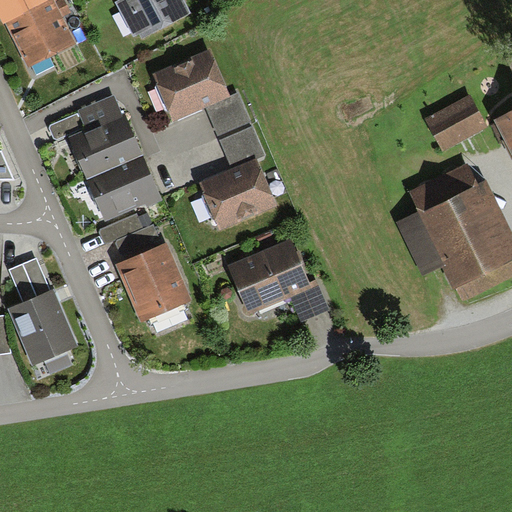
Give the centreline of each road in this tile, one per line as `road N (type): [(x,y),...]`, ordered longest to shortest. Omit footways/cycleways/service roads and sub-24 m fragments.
road 1 (residential): [(511,321),(424,344),(356,347),(309,363),(122,393)]
road 2 (residential): [(122,393),(107,339),(0,95)]
road 3 (residential): [(122,393),(0,414)]
